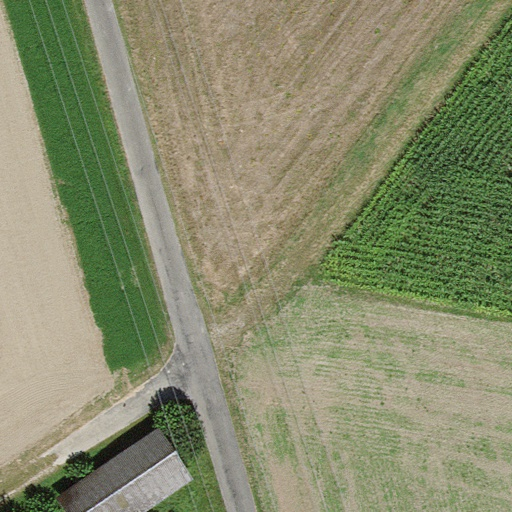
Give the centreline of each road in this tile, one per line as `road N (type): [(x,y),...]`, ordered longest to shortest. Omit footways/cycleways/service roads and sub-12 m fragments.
road 1 (track): [(498,0),(262,302),(0,480)]
road 2 (unclassified): [(98,0),(241,511)]
